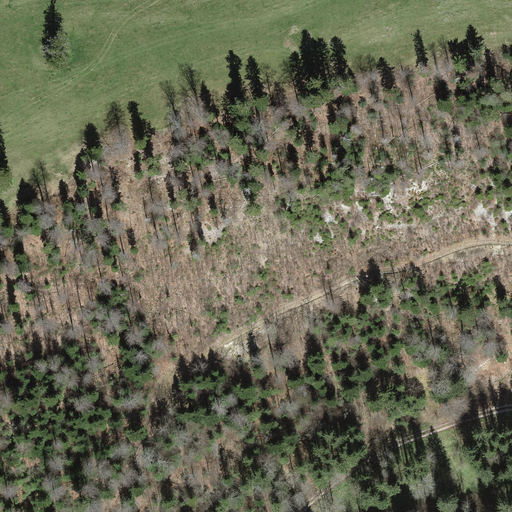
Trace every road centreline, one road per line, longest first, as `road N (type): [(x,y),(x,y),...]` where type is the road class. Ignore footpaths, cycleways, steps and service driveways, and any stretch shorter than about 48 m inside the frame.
road 1 (track): [(113,511),(174,379),(208,351),(353,278),(471,242),(511,240)]
road 2 (track): [(300,511),(377,455),(511,410)]
